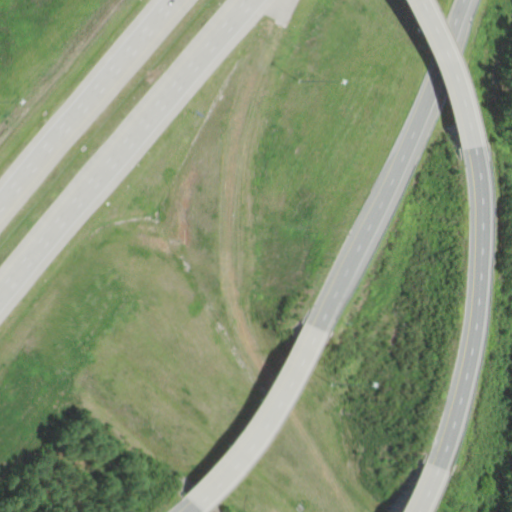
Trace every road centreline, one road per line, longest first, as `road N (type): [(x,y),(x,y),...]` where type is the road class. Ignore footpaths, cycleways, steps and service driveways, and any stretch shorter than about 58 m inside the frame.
road 1 (motorway): [(0,303),(253,0)]
road 2 (motorway): [(315,330),(463,0)]
road 3 (motorway): [(426,468),(459,361),(468,287),(459,144)]
road 4 (motorway): [(176,0),(0,210)]
road 5 (motorway): [(192,504),(259,426),(315,330)]
road 6 (motorway): [(459,144),(408,0)]
